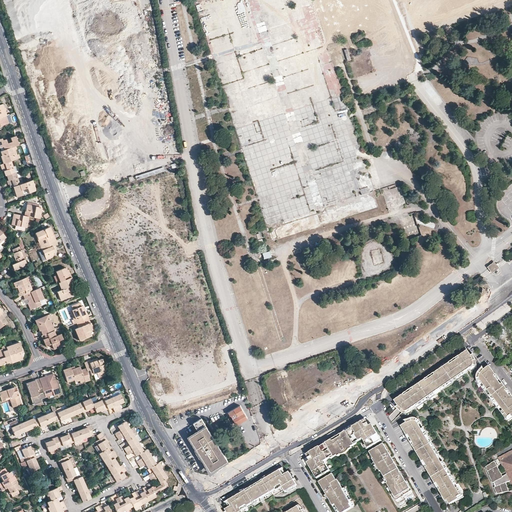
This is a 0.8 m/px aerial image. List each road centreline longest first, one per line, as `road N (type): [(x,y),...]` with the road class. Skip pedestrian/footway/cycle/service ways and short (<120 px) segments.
road 1 (secondary): [(511,284),(197,491)]
road 2 (residential): [(115,339),(17,82)]
road 3 (residential): [(102,420),(135,478),(73,509)]
road 4 (residential): [(376,404),(438,511)]
